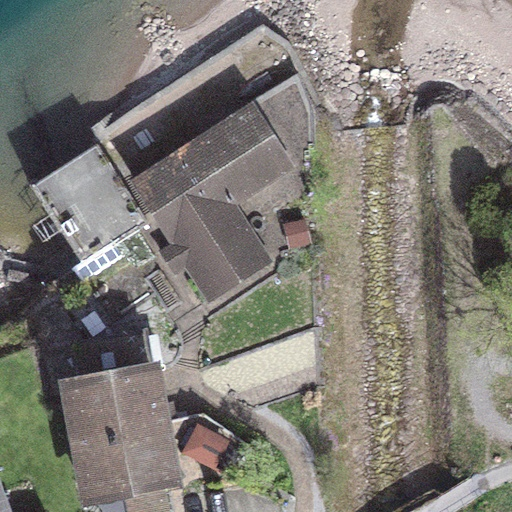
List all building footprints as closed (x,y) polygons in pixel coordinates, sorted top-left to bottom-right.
[(272,158),(273,140),(254,110),(135,186),(210,302),(268,263),(233,207),(249,196),(254,189),(252,174),(272,158)] [(249,196),(291,170),(273,140),(272,158),(252,174),(254,189),(249,196)] [(84,268),(149,226),(97,146),(32,188),(82,265),(84,268)] [(182,478),(168,457),(145,334),(88,345),(95,385),(77,388),(69,389),(90,503),(142,493),(162,489),(173,487),(182,478)] [(77,388),(95,385),(88,345),(69,348),(77,388)] [(145,511),(166,511),(162,489),(142,493),(145,511)] [(0,511),(8,511),(0,491),(0,511)]
